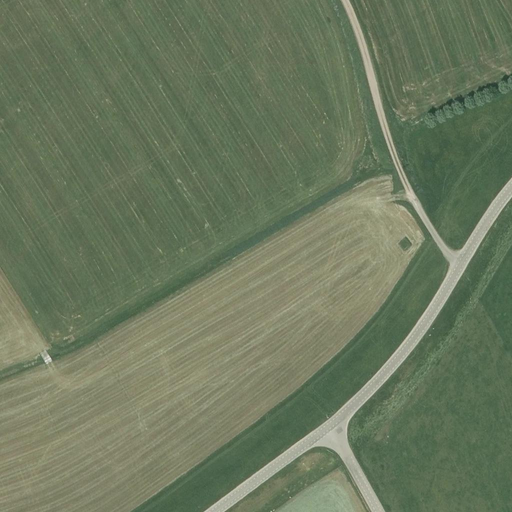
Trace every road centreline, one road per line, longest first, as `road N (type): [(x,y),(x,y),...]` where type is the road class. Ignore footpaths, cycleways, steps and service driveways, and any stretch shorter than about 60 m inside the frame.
road 1 (tertiary): [(335,424),(409,347),(511,190)]
road 2 (track): [(462,264),(411,197),(344,0)]
road 3 (tertiary): [(218,511),(335,424)]
